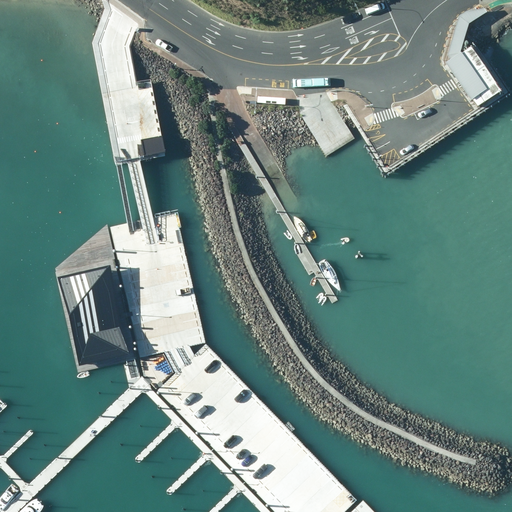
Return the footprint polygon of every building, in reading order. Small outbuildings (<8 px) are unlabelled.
[(440,57),(443,62),(454,54),(453,53),(464,26),(493,10),(491,5),(486,6),(471,7),(454,18),(440,57)] [(443,62),(440,65),(454,85),(462,97),(455,102),(462,111),(469,106),(466,102),(472,98),(477,105),(495,93),(464,48),(454,54),(443,62)] [(287,98),(266,92),(264,98),(285,104),(287,98)] [(162,136),(142,140),(145,157),(165,153),(162,136)] [(109,266),(60,278),(81,366),(131,354),(122,316),(109,266)]
